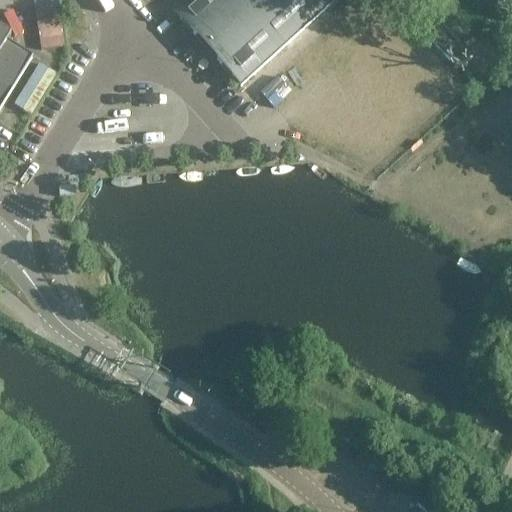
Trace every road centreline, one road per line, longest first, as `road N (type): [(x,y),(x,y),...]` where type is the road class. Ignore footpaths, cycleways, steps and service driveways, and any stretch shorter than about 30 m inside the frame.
road 1 (tertiary): [(330,511),(232,433),(61,322),(0,239)]
road 2 (unclassified): [(0,228),(134,27)]
road 3 (unclassified): [(233,141),(134,27)]
